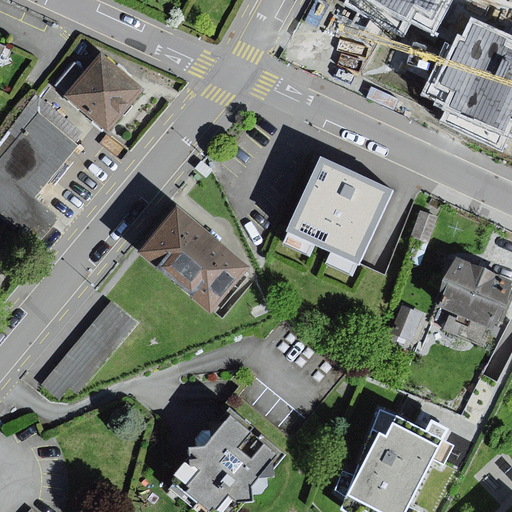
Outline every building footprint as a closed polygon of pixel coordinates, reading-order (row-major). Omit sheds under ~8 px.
[(346,0),(345,5),(404,33),(409,20),(434,31),(449,0),(346,0)] [(459,35),(438,81),(453,88),(438,121),(500,150),(508,134),(511,135),(511,37),(473,19),(464,37),(459,35)] [(144,89),(102,53),(87,72),(67,95),(109,131),(144,89)] [(56,86),(67,95),(87,72),(76,62),(56,86)] [(0,158),(0,208),(38,238),(56,217),(34,199),(78,144),(38,111),(0,158)] [(394,190),(321,156),(286,231),(359,265),(394,190)] [(259,263),(188,203),(147,251),(219,311),(259,263)] [(438,216),(420,211),(413,235),(430,240),(438,216)] [(511,285),(511,280),(456,256),(435,304),(493,329),(511,285)] [(142,318),(117,296),(46,377),(66,394),(75,383),(80,388),(142,318)] [(424,313),(401,305),(391,333),(413,341),(424,313)] [(239,386),(232,395),(236,397),(291,440),(347,368),(289,322),(239,386)] [(260,478),(286,447),(240,410),(213,442),(198,443),(199,462),(179,484),(218,511),(228,511),(246,493),(262,492),(260,478)] [(401,511),(442,437),(396,413),(385,433),(378,429),(347,488),(392,511),(401,511)] [(44,511),(33,503),(26,511),(44,511)]
